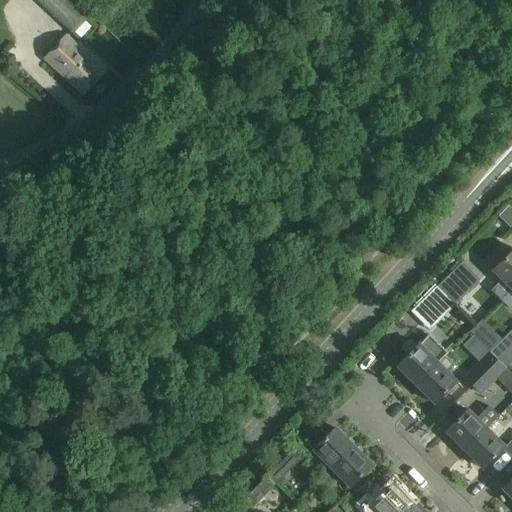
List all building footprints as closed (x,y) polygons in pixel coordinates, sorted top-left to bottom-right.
[(37,0),(56,17),(62,11),(79,26),(87,18),(67,0),(37,0)] [(82,93),(102,72),(66,38),(46,59),(82,93)] [(511,253),(493,272),(501,281),(491,291),(501,301),(511,290),(511,253)] [(447,298),(455,306),(480,281),(472,272),(472,273),(447,298)] [(411,312),(421,323),(432,312),(441,320),(455,306),(447,298),(436,287),(411,312)] [(511,290),(501,301),(511,310),(511,309),(511,290)] [(416,386),(445,357),(456,346),(438,327),(397,368),(416,386)] [(511,330),(489,353),(497,362),(511,346),(511,330)] [(511,362),(511,346),(497,362),(505,370),(511,362)] [(497,362),(489,353),(464,378),(473,386),(497,362)] [(452,364),(445,357),(416,386),(434,405),(456,382),(447,374),(451,370),(452,364)] [(497,362),(473,386),(480,394),(505,370),(497,362)] [(489,406),(476,419),(468,411),(447,433),(448,435),(447,436),(447,439),(453,444),(456,444),(457,443),(465,451),(487,429),(486,429),(499,416),(489,406)] [(332,469),(354,447),(335,428),(313,451),(332,469)] [(487,429),(465,451),(484,470),(506,448),(487,429)] [(372,466),(354,447),(332,469),(350,488),(372,466)] [(269,475),(277,483),(301,459),(293,451),(269,475)] [(277,483),(269,475),(243,501),(251,510),(277,483)] [(511,480),(503,489),(511,498),(511,480)] [(402,511),(410,504),(393,486),(370,508),(374,511),(402,511)]
